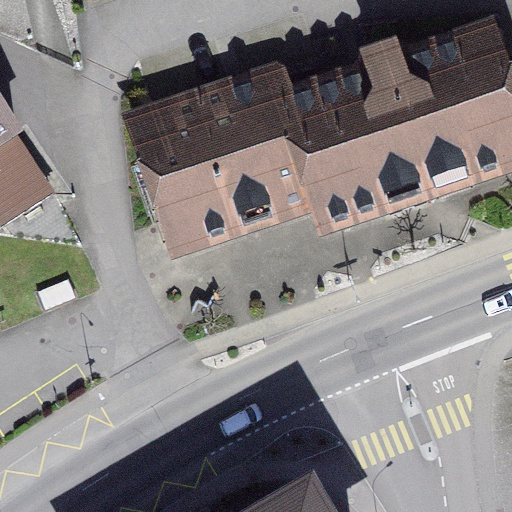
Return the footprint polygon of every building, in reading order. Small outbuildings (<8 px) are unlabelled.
[(323,229),(511,165),(511,123),(496,77),(483,38),(396,67),(393,55),(363,65),(367,76),(285,105),(276,79),(253,86),(133,127),(175,250),(293,210),(314,203),(323,229)] [(0,143),(13,135),(0,116),(0,143)] [(0,228),(0,229),(47,198),(12,146),(0,154),(0,228)] [(65,283),(34,297),(40,311),(71,298),(65,283)] [(309,511),(303,502),(285,511),(309,511)]
